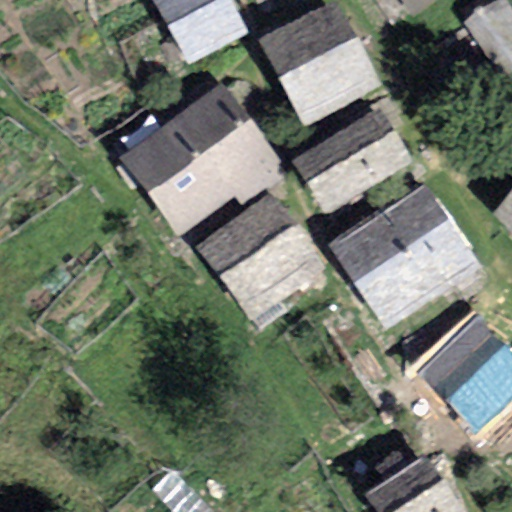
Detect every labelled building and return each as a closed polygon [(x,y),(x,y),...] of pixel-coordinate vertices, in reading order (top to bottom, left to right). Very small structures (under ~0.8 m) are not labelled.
[(271,56),(235,0),(219,0),(183,23),(222,86),(271,56)] [(498,0),(421,0),(441,33),(498,0)] [(406,102),(361,13),(287,50),(332,139),(406,102)] [(310,189),(243,97),(144,169),(203,250),(255,212),(263,223),(310,189)] [(436,184),(405,133),(326,180),(356,231),(436,184)] [(510,289),(454,200),(357,260),(413,349),(510,289)] [(352,286),(299,211),(228,261),(281,335),(352,286)] [(511,456),(511,341),(510,339),(451,397),(510,458),(511,456)] [(481,511),(452,472),(399,511),(400,511),(481,511)]
